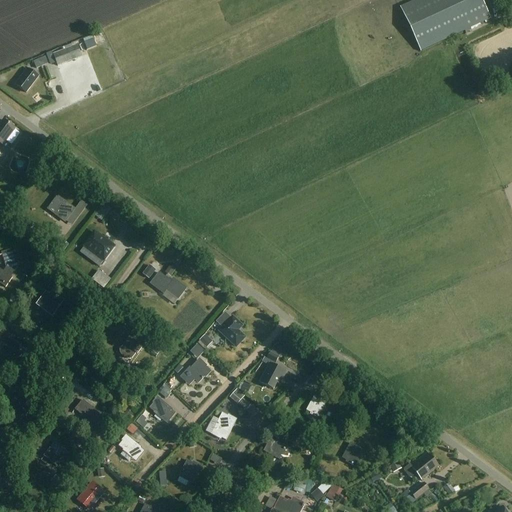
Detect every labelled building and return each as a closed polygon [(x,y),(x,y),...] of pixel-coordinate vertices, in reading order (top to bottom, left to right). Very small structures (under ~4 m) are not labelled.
[(491,20),(481,0),(415,0),(399,7),(420,52),(491,20)] [(81,57),(77,46),(53,55),(57,66),(81,57)] [(46,65),(43,57),(32,61),(35,69),(46,65)] [(38,77),(26,68),(15,85),(26,93),(38,77)] [(46,71),(55,90),(61,87),(52,68),(46,71)] [(13,126),(3,120),(0,125),(0,142),(4,145),(15,128),(13,126)] [(58,196),(47,210),(65,223),(66,222),(72,226),(88,206),(82,201),(75,209),(58,196)] [(97,230),(100,224),(94,221),(91,228),(97,230)] [(95,233),(85,247),(104,261),(114,247),(95,233)] [(6,267),(4,272),(0,269),(0,284),(6,288),(12,278),(11,277),(19,266),(17,264),(14,252),(3,255),(6,267)] [(99,271),(92,280),(104,288),(110,280),(99,271)] [(159,272),(150,284),(164,294),(167,291),(178,300),(187,289),(173,278),(172,280),(169,278),(169,279),(159,272)] [(49,288),(36,305),(52,317),(65,301),(49,288)] [(242,325),(233,317),(219,331),(236,347),(245,337),(237,330),(242,325)] [(213,342),(205,335),(199,341),(207,348),(213,342)] [(22,346),(10,337),(0,348),(0,351),(15,363),(22,354),(18,350),(22,346)] [(130,337),(120,350),(132,359),(136,354),(137,354),(142,347),(142,346),(130,337)] [(205,353),(198,345),(190,352),(197,360),(205,353)] [(283,353),(275,360),(281,367),(289,360),(283,353)] [(181,378),(189,386),(195,380),(199,384),(211,372),(199,361),(181,378)] [(269,364),(259,383),(273,390),(277,383),(280,385),(286,373),(269,364)] [(252,384),(245,384),(244,392),(252,393),(252,384)] [(171,395),(166,389),(162,394),(167,399),(171,395)] [(244,398),(236,391),(230,398),(238,405),(244,398)] [(315,395),(307,411),(311,413),(310,415),(319,420),(326,408),(324,407),(327,402),(315,395)] [(171,410),(157,398),(153,403),(154,403),(150,408),(155,412),(154,413),(166,423),(174,413),(170,411),(171,410)] [(18,399),(8,412),(17,419),(13,424),(26,435),(34,424),(25,417),(28,414),(27,413),(30,409),(18,399)] [(83,400),(75,410),(92,424),(101,414),(94,408),(93,409),(83,400)] [(228,416),(222,413),(211,435),(221,440),(222,439),(226,441),(237,420),(228,415),(228,416)] [(138,430),(131,424),(127,430),(133,435),(138,430)] [(140,448),(126,436),(122,441),(123,441),(119,446),(123,450),(123,451),(120,455),(128,461),(131,457),(135,461),(143,451),(139,449),(140,448)] [(302,440),(295,436),(291,444),(298,447),(302,440)] [(288,447),(276,441),(275,442),(270,439),(263,452),(279,461),(281,456),(283,456),(288,447)] [(55,443),(44,457),(56,466),(67,453),(55,443)] [(351,443),(343,459),(347,461),(346,463),(355,468),(362,456),(360,455),(363,450),(351,443)] [(439,467),(429,454),(413,467),(410,464),(404,469),(404,471),(409,478),(411,478),(416,474),(421,481),(439,467)] [(202,466),(193,462),(192,463),(187,460),(178,477),(189,482),(189,481),(194,483),(202,466)] [(401,469),(398,462),(390,466),(393,473),(401,469)] [(382,479),(379,472),(370,476),(373,483),(382,479)] [(102,492),(92,483),(78,500),(88,509),(102,492)] [(307,486),(296,483),(294,491),(304,494),(307,486)] [(429,490),(424,483),(410,493),(416,500),(429,490)] [(342,490),(333,485),(326,497),(336,502),(342,490)] [(324,496),(318,489),(311,495),(318,502),(324,496)] [(147,497),(141,495),(138,502),(144,504),(147,497)] [(301,511),(304,508),(302,507),(304,504),(293,498),(291,502),(288,500),(287,501),(279,497),(270,511),(301,511)]
